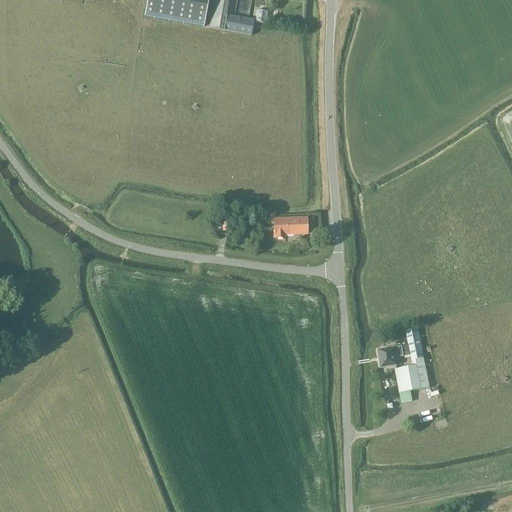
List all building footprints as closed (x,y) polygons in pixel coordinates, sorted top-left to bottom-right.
[(207,0),(148,0),(145,18),(203,28),(207,0)] [(226,16),(228,0),(213,0),(208,29),(251,36),(253,20),(226,16)] [(266,25),(267,12),(258,11),(255,23),(266,25)] [(229,233),(232,213),(218,211),(215,231),(229,233)] [(307,218),(274,219),(274,240),(285,239),(285,237),(308,236),(308,229),(313,229),(313,219),(307,219),(307,218)] [(408,346),(411,356),(413,367),(395,371),(401,405),(412,403),(410,392),(429,388),(418,329),(405,332),(408,346)] [(408,346),(401,347),(403,357),(411,356),(408,346)] [(396,358),(403,357),(401,347),(378,351),(381,369),(397,366),(396,358)]
